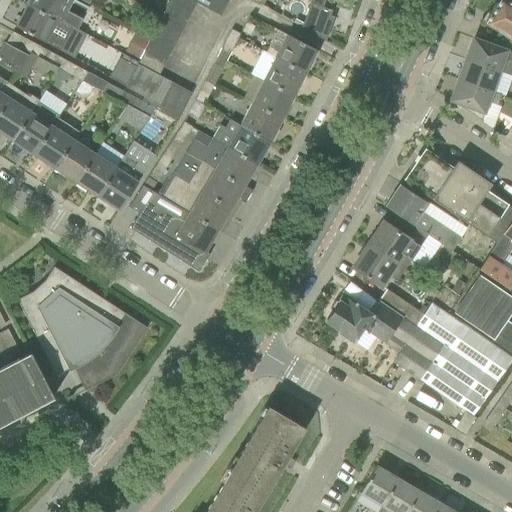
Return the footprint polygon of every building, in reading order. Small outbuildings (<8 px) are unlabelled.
[(58,22),(72,29),(72,28),(76,30),(89,8),(74,0),(29,0),(27,5),(58,22)] [(169,0),(169,1),(191,12),(196,4),(196,2),(191,0),(169,0)] [(220,17),(229,0),(191,0),(196,2),(196,4),(220,17)] [(325,2),(318,0),(311,0),(301,27),(325,41),(334,17),(330,15),(332,10),(323,7),(325,2)] [(486,23),(511,39),(511,5),(503,0),(501,0),(499,3),(496,3),(492,8),(493,12),(486,23)] [(186,23),(191,12),(169,1),(163,11),(186,23)] [(15,26),(47,43),(60,51),(71,29),(58,23),(58,22),(27,5),(15,26)] [(180,34),(186,23),(163,11),(158,22),(180,34)] [(153,12),(149,19),(156,23),(160,16),(153,12)] [(152,32),(175,44),(180,34),(158,22),(152,32)] [(230,52),(240,34),(231,29),(221,48),(230,52)] [(12,32),(6,43),(27,55),(29,53),(34,43),(12,32)] [(169,55),(175,44),(152,32),(148,40),(146,43),(169,55)] [(141,54),(146,43),(148,40),(134,33),(125,51),(138,59),(141,54)] [(287,35),(275,58),(304,73),(317,50),(287,35)] [(506,50),(473,38),(466,59),(499,71),(506,50)] [(27,55),(6,43),(0,53),(0,64),(17,74),(27,55)] [(37,57),(48,63),(53,53),(34,43),(29,53),(37,57)] [(164,65),(169,55),(146,43),(141,54),(164,65)] [(221,48),(212,65),(222,69),(230,52),(221,48)] [(292,96),(304,73),(275,58),(261,51),(250,74),(263,81),(292,96)] [(53,53),(48,63),(65,72),(70,62),(53,53)] [(158,75),(164,65),(141,54),(138,59),(135,64),(158,76),(158,75)] [(124,85),(134,66),(119,58),(108,77),(124,85)] [(511,75),(499,71),(466,59),(466,60),(458,80),(501,95),(505,97),(511,76),(511,75)] [(70,62),(65,72),(84,82),(88,72),(70,62)] [(159,111),(177,121),(191,93),(158,75),(158,76),(135,64),(134,66),(124,85),(124,86),(144,97),(162,106),(159,111)] [(212,65),(204,82),(213,87),(222,69),(212,65)] [(88,72),(84,82),(100,91),(105,81),(88,72)] [(0,113),(16,89),(4,81),(3,83),(0,80),(0,113)] [(457,103),(456,105),(482,122),(482,121),(481,120),(488,102),(497,105),(501,95),(458,80),(451,101),(457,103)] [(100,91),(118,100),(123,91),(105,81),(100,91)] [(263,81),(251,104),(279,118),(292,96),(263,81)] [(204,82),(196,96),(195,99),(204,103),(213,87),(204,82)] [(0,113),(0,132),(12,140),(36,103),(38,104),(39,101),(31,95),(29,97),(16,89),(0,113)] [(123,91),(118,100),(137,110),(142,101),(123,91)] [(155,109),(159,111),(162,106),(144,97),(142,101),(137,110),(150,118),(155,109)] [(12,140),(34,155),(58,118),(38,104),(36,103),(12,140)] [(267,140),(279,118),(251,104),(240,125),(267,140)] [(73,141),(79,132),(58,118),(34,155),(55,168),(73,141)] [(254,164),(267,140),(240,125),(230,119),(225,129),(220,126),(212,139),(254,164)] [(175,135),(183,141),(192,127),(184,122),(175,135)] [(242,186),(242,185),(254,164),(212,139),(198,131),(186,152),(242,186)] [(166,150),(174,155),(183,141),(175,135),(166,150)] [(94,155),(73,141),(55,168),(76,182),(94,155)] [(103,141),(94,155),(76,182),(98,196),(115,169),(115,168),(123,155),(103,141)] [(457,161),(453,167),(425,148),(403,180),(445,208),(486,236),(507,205),(508,204),(487,190),(491,184),(457,161)] [(165,169),(167,167),(174,155),(166,150),(157,164),(165,169)] [(173,174),(230,208),(235,198),(244,203),(252,190),(242,185),(242,186),(186,152),(173,174)] [(98,196),(119,210),(137,183),(147,168),(125,153),(123,155),(115,168),(115,169),(98,196)] [(148,178),(156,184),(165,169),(157,164),(148,178)] [(161,196),(217,230),(230,208),(173,174),(161,196)] [(205,252),(217,230),(161,196),(160,196),(151,191),(156,184),(148,178),(139,191),(149,198),(141,211),(130,228),(199,272),(210,254),(205,252)] [(400,184),(385,206),(397,215),(428,235),(452,251),(462,238),(422,210),(427,203),(400,184)] [(139,191),(130,205),(141,211),(149,198),(139,191)] [(486,236),(496,243),(511,219),(511,208),(507,205),(486,236)] [(404,269),(420,246),(428,235),(397,215),(390,226),(383,221),(374,236),(376,237),(370,245),(366,243),(404,269)] [(511,219),(496,243),(480,269),(508,288),(511,282),(511,271),(500,264),(511,245),(511,219)] [(362,253),(353,267),(380,286),(389,274),(397,280),(404,269),(366,243),(360,251),(364,254),(362,253)] [(147,328),(54,267),(45,280),(32,292),(17,300),(56,375),(74,366),(85,390),(117,374),(147,328)] [(511,322),(507,319),(511,312),(511,295),(480,274),(454,312),(511,351),(511,322)] [(465,284),(458,280),(452,288),(459,293),(465,284)] [(415,325),(423,315),(387,290),(379,300),(415,325)] [(369,315),(342,294),(341,296),(342,296),(339,301),(335,301),(330,308),(332,312),(326,320),(339,330),(338,331),(353,342),(363,328),(368,332),(376,320),(369,315)] [(393,362),(473,416),(511,358),(511,356),(432,302),(423,315),(415,325),(379,300),(369,315),(376,320),(368,332),(399,353),(393,362)] [(0,330),(0,351),(15,347),(9,328),(0,330)] [(0,424),(54,397),(31,353),(0,369),(0,424)] [(511,383),(511,384),(497,404),(505,409),(511,398),(511,383)] [(483,426),(490,431),(505,409),(497,404),(483,426)] [(265,495),(281,470),(305,428),(268,406),(228,473),(265,495)] [(376,465),(360,493),(382,506),(398,478),(376,465)] [(255,511),(265,495),(228,473),(205,511),(255,511)] [(406,511),(419,490),(399,478),(398,478),(382,506),(392,511),(406,511)] [(435,511),(441,503),(420,491),(419,490),(406,511),(435,511)] [(456,511),(442,504),(441,503),(435,511),(456,511)]
